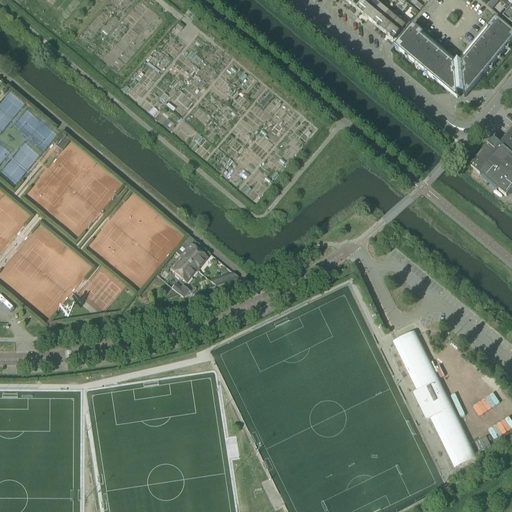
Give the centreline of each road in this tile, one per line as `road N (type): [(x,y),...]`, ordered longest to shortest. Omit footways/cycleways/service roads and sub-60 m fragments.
road 1 (unclassified): [(0,359),(113,349),(186,330),(352,249)]
road 2 (tertiary): [(465,131),(300,0)]
